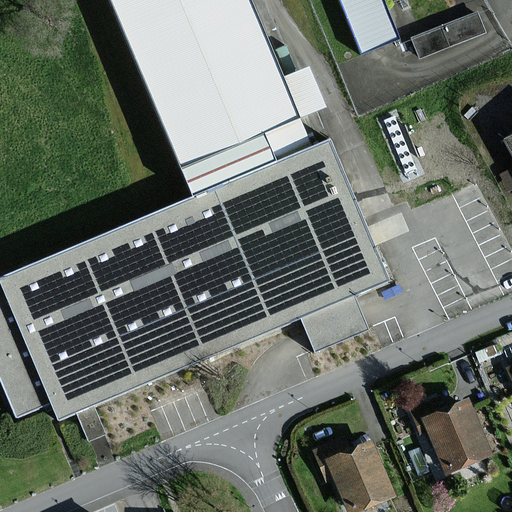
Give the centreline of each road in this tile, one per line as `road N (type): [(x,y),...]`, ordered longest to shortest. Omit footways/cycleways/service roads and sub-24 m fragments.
road 1 (residential): [(237,427),(511,309)]
road 2 (residential): [(32,511),(237,427)]
